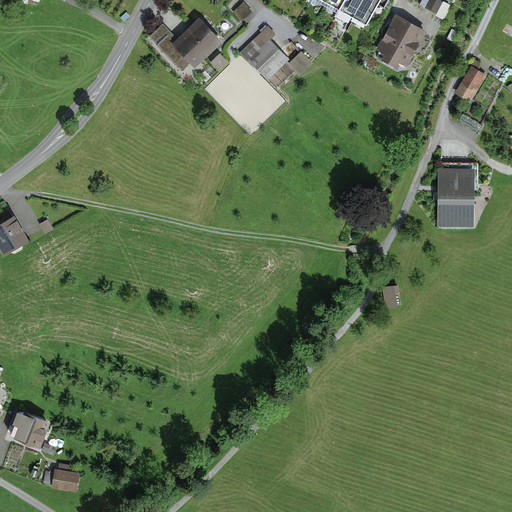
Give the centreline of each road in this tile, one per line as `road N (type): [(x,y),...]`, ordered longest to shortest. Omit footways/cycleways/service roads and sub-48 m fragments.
road 1 (track): [(173,511),(361,308),(445,132),(451,89),(496,0)]
road 2 (track): [(12,199),(41,195),(355,251),(386,248)]
road 3 (tertiary): [(151,0),(83,110),(0,185)]
